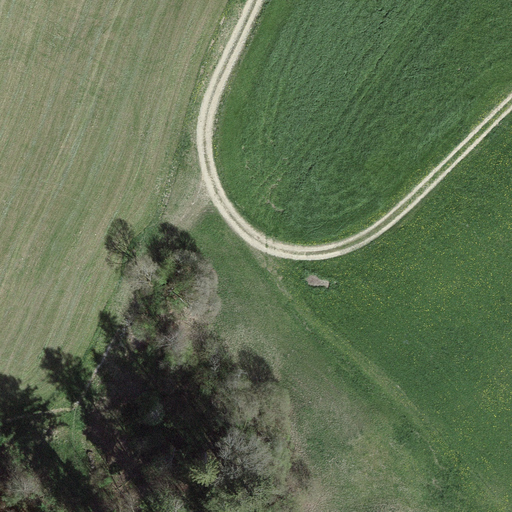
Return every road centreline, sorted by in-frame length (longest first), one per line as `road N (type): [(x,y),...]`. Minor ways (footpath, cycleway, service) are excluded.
road 1 (track): [(258,0),(210,110),(205,161),(214,195),(249,236),(293,256),(343,252),(419,197),(511,105)]
road 2 (track): [(96,362),(118,298),(189,220),(210,182)]
